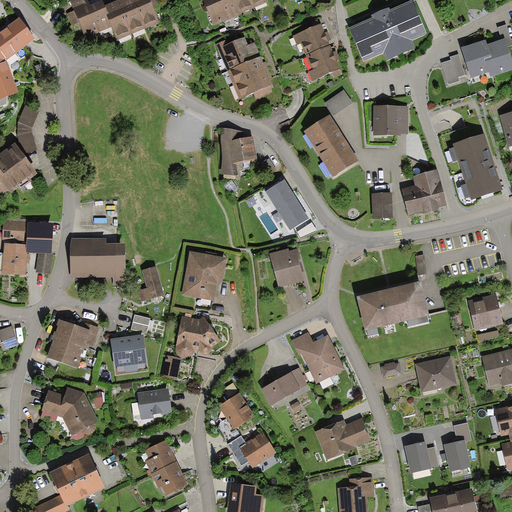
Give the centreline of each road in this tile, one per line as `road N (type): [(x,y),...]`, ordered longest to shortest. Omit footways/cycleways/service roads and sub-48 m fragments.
road 1 (residential): [(342,236),(274,141),(133,71),(72,61)]
road 2 (residential): [(209,511),(199,417),(211,381),(245,346),(330,309)]
road 3 (residential): [(39,321),(68,228),(62,97),(72,61)]
road 4 (residential): [(330,309),(380,415),(398,511)]
road 5 (residential): [(15,494),(14,411),(39,321)]
road 6 (residential): [(500,212),(374,239),(342,236)]
